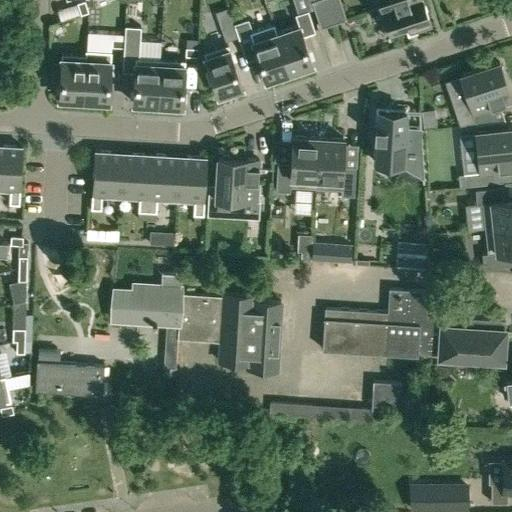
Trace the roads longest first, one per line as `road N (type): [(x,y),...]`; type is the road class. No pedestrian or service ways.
road 1 (residential): [(511,24),(189,132),(54,129)]
road 2 (residential): [(511,277),(308,270),(297,393)]
road 3 (residential): [(37,0),(38,128)]
